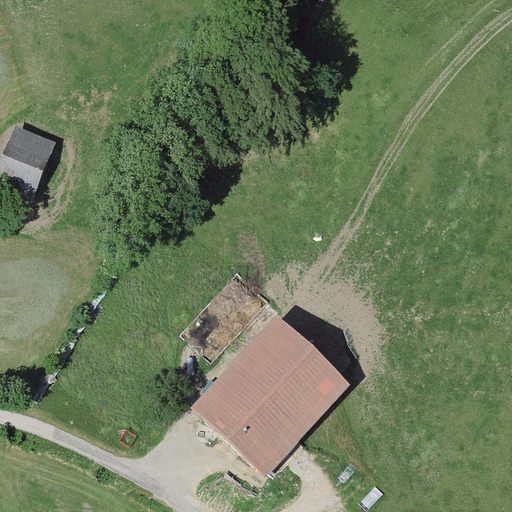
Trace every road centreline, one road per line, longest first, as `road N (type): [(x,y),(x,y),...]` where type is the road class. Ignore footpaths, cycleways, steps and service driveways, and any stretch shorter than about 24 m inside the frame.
road 1 (track): [(140,479),(336,251),(418,112),(511,15)]
road 2 (track): [(192,511),(48,431),(0,417)]
